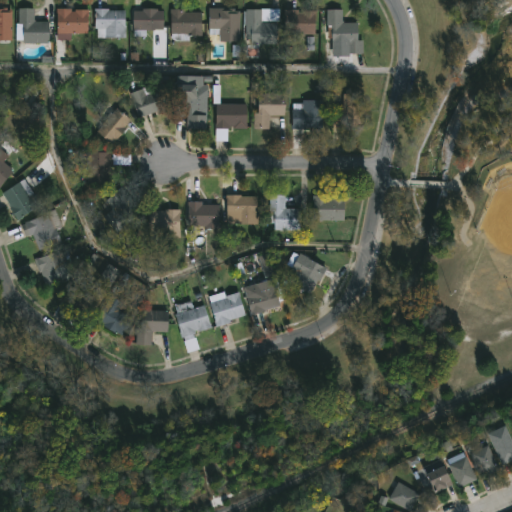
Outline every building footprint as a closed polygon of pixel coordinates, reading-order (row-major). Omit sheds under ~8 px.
[(0,6),(5,6),(5,9),(10,9),(10,40),(0,40),(0,6)] [(33,9),(33,21),(48,21),(48,42),(22,42),(22,39),(15,39),(15,24),(18,24),(18,7),(33,7),(33,9)] [(69,10),(73,10),(73,8),(87,8),(87,32),(69,32),(69,38),(56,38),(56,7),(69,7),(69,10)] [(234,8),(234,10),(239,10),(239,41),(237,41),(237,44),(239,44),(239,56),(231,56),(231,44),(233,44),(233,41),(218,41),(218,35),(207,34),(207,7),(234,8)] [(108,8),(108,10),(124,9),(124,36),(96,36),(96,27),(94,28),(93,8),(108,8)] [(163,9),(162,30),(154,30),(154,38),(135,35),(135,30),(133,30),(133,11),(142,11),(142,8),(163,9)] [(184,9),(184,11),(201,10),(202,35),(170,34),(170,8),(184,8),(184,9)] [(262,11),(261,21),(276,22),(276,44),(250,43),(250,37),(245,37),(246,25),(242,24),(243,11),(245,11),(245,8),(262,9),(262,11)] [(298,9),(298,12),(302,12),(302,10),(313,10),(313,33),(283,34),(283,9),(298,9)] [(342,21),(342,22),(356,22),(356,39),(362,39),(362,53),(345,53),(345,44),(341,44),(341,53),(331,53),(331,39),(325,39),(325,30),(321,30),(321,9),(342,10),(342,21)] [(150,84),(153,92),(161,89),(168,106),(139,118),(129,93),(150,84)] [(205,91),(203,128),(184,128),(184,116),(175,116),(175,98),(173,98),(173,84),(196,84),(196,90),(205,91)] [(283,94),(283,116),(269,116),(269,129),(252,128),(253,113),(256,113),(257,94),(283,94)] [(332,127),(330,127),(330,106),(342,106),(342,94),(362,94),(362,124),(357,124),(357,127),(332,127)] [(294,128),(291,128),(291,104),(302,103),(302,100),(322,100),(323,128),(294,128)] [(129,120),(121,129),(123,131),(110,143),(95,131),(105,117),(100,113),(109,102),(130,118),(129,120)] [(224,102),(246,103),(246,128),(232,128),(232,126),(229,126),(229,128),(214,128),(214,103),(224,102)] [(0,148),(2,150),(8,155),(2,161),(12,170),(0,183),(0,148)] [(112,163),(112,184),(86,184),(86,166),(79,166),(79,152),(112,152),(112,163)] [(39,204),(16,220),(0,193),(22,178),(39,204)] [(139,211),(117,230),(103,215),(112,208),(104,199),(120,186),(137,206),(135,207),(139,211)] [(240,194),(240,196),(257,195),(257,223),(227,223),(226,194),(240,194)] [(284,197),(285,208),(300,208),(299,229),(274,229),(274,223),(268,223),(269,194),(284,194),(284,197)] [(327,195),(327,197),(331,197),(331,195),(344,195),(343,220),(313,220),(313,194),(327,195)] [(201,201),(201,204),(218,204),(218,225),(216,225),(216,228),(187,226),(186,201),(201,201)] [(179,209),(178,236),(158,237),(158,233),(148,232),(148,210),(179,209)] [(58,235),(61,241),(38,249),(32,235),(25,236),(20,225),(54,210),(61,227),(56,229),(58,235)] [(67,252),(70,261),(67,263),(72,276),(45,287),(33,259),(53,251),(54,253),(61,250),(61,252),(66,251),(67,252)] [(299,253),(326,268),(310,294),(288,281),(294,271),(290,269),(291,266),(288,265),(293,254),(296,256),(298,253),(299,253)] [(261,263),(264,278),(273,276),(270,261),(261,263)] [(98,280),(110,287),(119,270),(107,264),(98,280)] [(272,278),(280,304),(250,314),(243,286),(272,278)] [(91,281),(107,291),(91,316),(64,298),(75,283),(83,288),(89,279),(91,281)] [(238,291),(245,315),(230,320),(230,323),(216,327),(208,296),(224,291),(225,295),(238,291)] [(131,318),(122,333),(115,329),(113,332),(102,325),(103,324),(95,318),(109,295),(122,303),(118,310),(131,318)] [(190,301),(193,309),(204,305),(210,328),(198,332),(198,329),(194,331),(195,334),(180,338),(173,314),(176,313),(174,306),(190,301)] [(151,310),(168,311),(167,332),(151,331),(151,340),(140,340),(141,310),(151,310)] [(511,444),(511,463),(510,460),(501,464),(487,433),(503,425),(511,444)] [(484,441),(498,470),(481,479),(466,449),(470,447),(468,443),(473,441),(475,445),(484,441)] [(462,452),(475,479),(457,488),(446,460),(462,452)] [(434,493),(432,494),(423,475),(429,472),(427,466),(440,460),(442,465),(441,466),(450,485),(434,493)] [(411,508),(410,510),(388,498),(397,482),(419,495),(411,508)]
